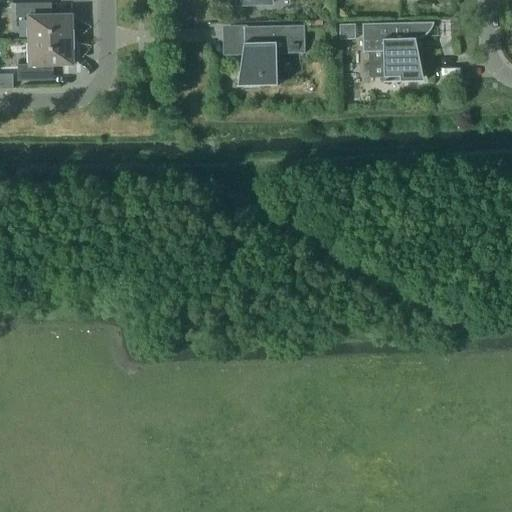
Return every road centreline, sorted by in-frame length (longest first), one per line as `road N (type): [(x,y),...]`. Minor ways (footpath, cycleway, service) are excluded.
road 1 (unknown): [(0,176),(191,171),(422,312),(477,333),(511,331)]
road 2 (residential): [(0,104),(81,101),(96,93),(109,62),(108,0)]
